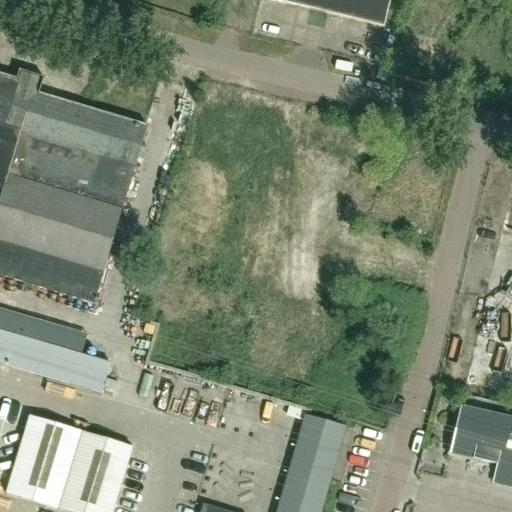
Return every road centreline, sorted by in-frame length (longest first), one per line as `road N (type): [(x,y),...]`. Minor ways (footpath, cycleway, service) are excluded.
road 1 (unclassified): [(472,114),(37,0)]
road 2 (unclassified): [(368,511),(472,114)]
road 3 (unknown): [(0,376),(162,432),(170,473),(160,511)]
